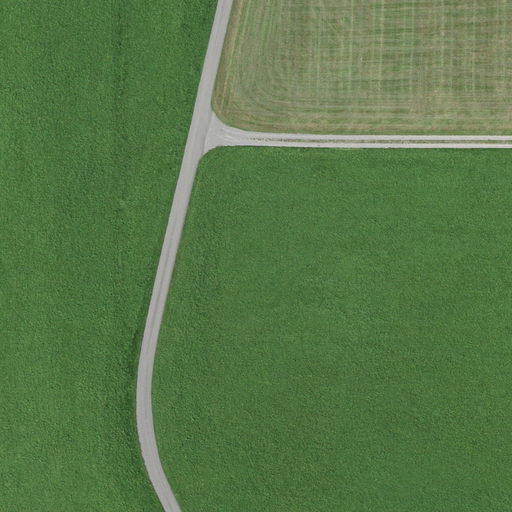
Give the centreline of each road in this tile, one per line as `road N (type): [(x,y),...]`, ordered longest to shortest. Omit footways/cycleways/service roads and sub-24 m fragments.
road 1 (track): [(221,0),(154,333),(147,427),(181,511)]
road 2 (track): [(511,137),(195,126)]
